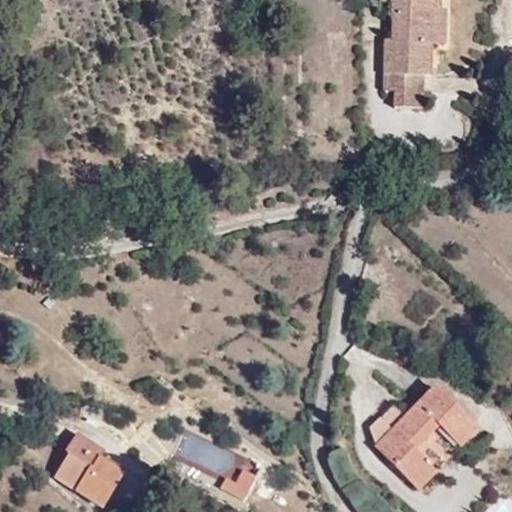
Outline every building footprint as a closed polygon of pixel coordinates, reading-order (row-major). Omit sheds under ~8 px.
[(433,48),(433,12),(438,11),(437,0),(386,0),(386,3),(386,43),(377,42),(377,98),(392,110),(420,110),(420,81),(429,81),(428,48),(433,48)] [(447,48),(447,11),(438,11),(433,12),(433,48),(447,48)] [(377,457),(419,501),(437,483),(416,461),(442,437),(461,456),(479,439),(439,397),(408,427),(384,450),(377,457)] [(384,450),(408,427),(396,415),(373,438),(384,450)] [(106,460),(76,442),(65,460),(77,468),(71,477),(85,485),(76,500),(96,511),(106,511),(124,483),(101,468),(106,460)] [(244,501),(255,479),(242,472),(235,486),(225,480),(220,489),(244,501)]
